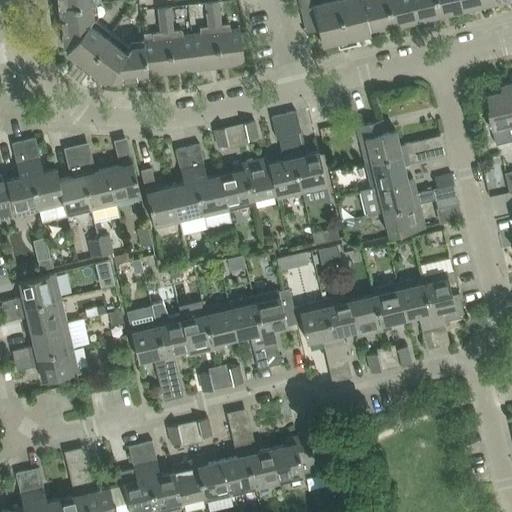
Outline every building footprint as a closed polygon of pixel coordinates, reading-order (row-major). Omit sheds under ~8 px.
[(218,0),(212,1),(220,66),(244,64),(240,28),(231,29),(230,23),(221,24),(218,0)] [(221,21),(229,21),(230,1),(222,0),(221,21)] [(347,39),(337,0),(331,0),(313,4),(312,0),(299,0),(307,31),(319,28),(323,45),(347,39)] [(337,0),(347,39),(371,34),(363,0),(337,0)] [(363,0),(371,34),(393,28),(386,0),(363,0)] [(386,0),(393,28),(418,23),(412,0),(386,0)] [(412,0),(418,23),(440,17),(435,0),(412,0)] [(435,0),(440,17),(464,12),(461,0),(435,0)] [(461,0),(464,12),(487,6),(485,0),(461,0)] [(201,32),(192,33),(196,69),(220,66),(212,1),(206,2),(209,25),(200,26),(201,32)] [(91,3),(60,7),(64,43),(68,46),(67,49),(83,62),(81,64),(82,64),(83,64),(86,66),(86,67),(87,68),(88,66),(105,79),(107,76),(111,80),(148,75),(144,43),(130,45),(93,16),(91,3)] [(170,6),(164,7),(172,72),(196,69),(192,33),(183,34),(182,29),(173,30),(170,6)] [(144,40),(144,43),(148,75),(172,72),(164,7),(158,8),(161,31),(153,32),(153,38),(144,40)] [(502,91),(487,94),(490,107),(488,108),(493,128),(497,143),(511,139),(511,89),(511,83),(501,86),(502,91)] [(296,110),(284,113),(303,193),(328,187),(319,151),(304,154),(299,132),(301,132),(296,110)] [(284,159),(270,162),(277,193),(278,198),(303,193),(284,113),(272,116),(277,137),(279,137),(284,159)] [(357,125),(366,163),(424,149),(421,139),(400,145),(396,129),(385,132),(382,119),(357,125)] [(255,120),(245,123),(249,139),(259,137),(255,120)] [(229,144),(225,127),(215,129),(219,147),(229,144)] [(36,137),(24,139),(41,209),(44,220),(59,217),(68,215),(60,179),(57,167),(44,170),(36,137)] [(0,218),(41,209),(24,139),(13,142),(21,176),(8,179),(6,173),(0,174),(0,218)] [(200,143),(188,146),(207,227),(232,221),(229,210),(221,174),(208,177),(200,143)] [(171,186),(180,221),(183,233),(207,227),(188,146),(176,149),(184,183),(171,186)] [(366,163),(372,188),(408,179),(404,164),(426,159),(424,149),(366,163)] [(123,164),(108,168),(117,203),(142,197),(132,156),(121,158),(123,164)] [(268,156),(244,162),(252,199),(276,193),(278,199),(278,198),(270,162),(268,156)] [(235,171),(221,174),(229,210),(254,204),(252,199),(244,162),(234,164),(235,171)] [(92,165),(82,167),(92,209),(94,220),(95,221),(99,220),(119,215),(119,214),(117,203),(108,168),(96,170),(93,171),(92,165)] [(73,176),(60,179),(68,215),(92,209),(82,167),(72,170),(73,176)] [(155,227),(180,221),(171,186),(157,189),(152,167),(141,169),(155,227)] [(455,183),(452,173),(435,177),(437,188),(455,183)] [(372,188),(361,190),(367,215),(384,211),(419,202),(436,198),(433,189),(417,193),(416,193),(411,194),(408,179),(372,188)] [(425,228),(419,202),(384,211),(390,236),(425,228)] [(458,203),(436,208),(440,222),(461,217),(458,203)] [(149,226),(138,228),(142,245),(153,243),(149,226)] [(337,227),(324,230),(327,241),(340,238),(337,227)] [(324,230),(312,233),(315,244),(327,241),(324,230)] [(109,235),(98,237),(103,255),(113,253),(109,235)] [(103,255),(98,237),(89,239),(93,257),(103,255)] [(212,244),(200,246),(203,257),(214,254),(212,244)] [(337,246),(318,250),(321,265),(340,262),(337,246)] [(305,252),(277,259),(280,271),(308,265),(305,252)] [(41,268),(53,265),(51,256),(39,258),(41,268)] [(245,267),(242,256),(228,259),(231,271),(245,267)] [(450,258),(420,265),(422,275),(429,305),(439,346),(450,343),(445,320),(465,315),(463,305),(462,303),(459,292),(453,293),(447,269),(453,268),(450,258)] [(109,261),(95,265),(101,288),(115,285),(109,261)] [(141,262),(132,264),(134,274),(144,271),(141,262)] [(182,267),(170,270),(171,275),(172,278),(184,275),(182,267)] [(0,299),(0,300),(2,310),(60,296),(55,271),(38,275),(19,280),(22,295),(0,299)] [(422,275),(397,281),(406,318),(419,315),(427,348),(439,346),(422,275)] [(397,281),(373,287),(383,330),(393,327),(391,321),(406,318),(397,281)] [(349,293),(348,293),(357,329),(358,336),(383,330),(373,287),(372,287),(374,293),(350,299),(349,293)] [(282,362),(274,328),(298,323),(294,307),(290,288),(279,291),(279,289),(254,295),(270,365),(282,362)] [(348,293),(323,299),(337,357),(347,355),(342,333),(357,329),(348,293)] [(254,295),(229,301),(238,337),(250,334),(258,368),(270,365),(254,295)] [(27,314),(30,329),(66,320),(60,296),(2,310),(4,320),(27,314)] [(202,298),(178,304),(180,312),(181,319),(188,348),(190,354),(214,348),(204,307),(202,298)] [(323,299),(299,305),(299,306),(294,307),(298,323),(303,321),(307,341),(322,338),(328,360),(337,357),(323,299)] [(163,300),(152,303),(152,304),(155,318),(169,376),(179,373),(174,352),(188,348),(181,319),(180,312),(169,315),(163,302),(163,300)] [(229,301),(204,307),(214,348),(224,346),(223,340),(238,337),(229,301)] [(152,304),(127,310),(130,324),(134,341),(138,360),(154,356),(159,378),(169,376),(155,318),(152,304)] [(83,316),(66,320),(72,345),(89,341),(83,316)] [(12,349),(14,359),(72,345),(66,320),(30,329),(34,343),(12,349)] [(72,345),(14,359),(16,369),(38,364),(42,380),(78,371),(72,345)] [(407,345),(397,347),(402,364),(412,362),(407,345)] [(381,369),(377,352),(367,355),(371,372),(381,369)] [(218,366),(223,386),(233,383),(229,366),(228,364),(218,366)] [(229,366),(233,383),(243,381),(239,364),(229,366)] [(223,386),(218,366),(209,368),(209,371),(213,388),(223,386)] [(199,373),(203,390),(213,388),(209,371),(199,373)] [(179,373),(169,376),(174,399),(184,397),(179,373)] [(164,401),(174,399),(169,376),(159,378),(164,401)] [(208,415),(199,418),(203,435),(203,436),(213,433),(212,432),(208,415)] [(178,422),(168,425),(172,442),(172,443),(183,441),(183,440),(178,422)] [(252,428),(242,430),(255,488),(280,483),(272,447),(257,450),(252,428)] [(237,455),(223,458),(231,494),(255,488),(242,430),(232,432),(237,455)] [(286,443),(272,447),(280,483),(305,477),(304,473),(317,470),(314,457),(310,442),(308,432),(285,437),(286,443)] [(153,438),(141,441),(157,511),(182,506),(173,463),(172,464),(173,470),(161,473),(153,438)] [(134,466),(118,470),(121,483),(124,482),(127,498),(121,499),(123,511),(155,511),(157,511),(141,441),(129,444),(134,466)] [(207,455),(197,458),(205,493),(206,500),(231,494),(223,458),(209,462),(207,455)] [(197,458),(173,463),(181,499),(200,494),(204,493),(205,493),(197,458)] [(40,466),(28,469),(37,511),(63,511),(60,497),(47,500),(40,466)] [(89,467),(79,469),(89,511),(123,511),(121,499),(113,501),(109,485),(94,489),(89,467)] [(24,505),(11,508),(12,511),(37,511),(28,469),(16,471),(24,505)] [(75,493),(60,497),(63,511),(89,511),(79,469),(69,472),(75,493)]
